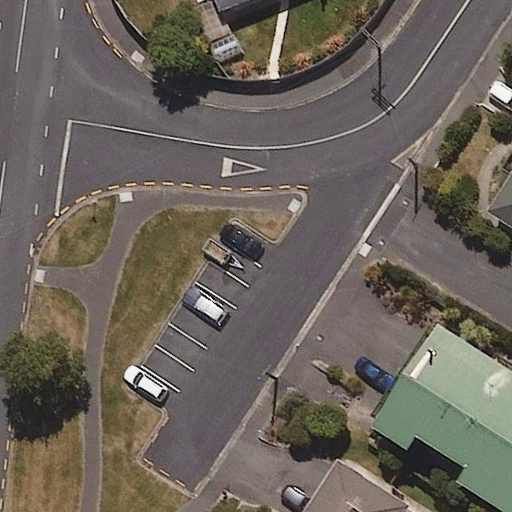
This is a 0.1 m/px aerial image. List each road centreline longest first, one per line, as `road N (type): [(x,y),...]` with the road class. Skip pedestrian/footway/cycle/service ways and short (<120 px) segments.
road 1 (residential): [(177,451),(353,187),(380,114)]
road 2 (residential): [(380,114),(324,143),(256,151),(12,111)]
road 3 (unknown): [(353,187),(511,296)]
road 4 (residential): [(468,0),(424,68),(380,114)]
